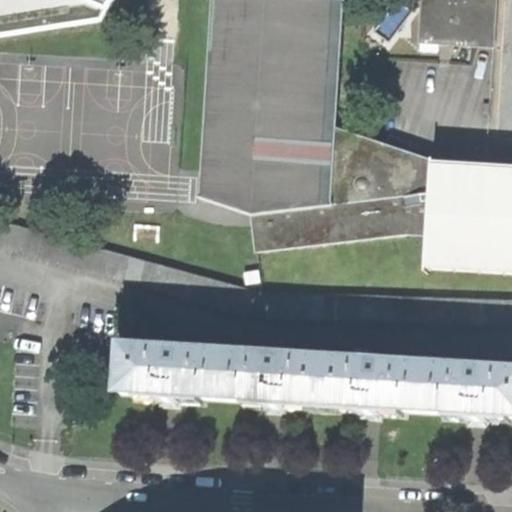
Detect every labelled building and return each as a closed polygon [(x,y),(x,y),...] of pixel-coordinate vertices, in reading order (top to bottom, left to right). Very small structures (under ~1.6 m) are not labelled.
[(0,0),(0,36),(104,20),(114,0),(0,0)] [(250,220),(256,256),(399,239),(419,253),(423,182),(379,159),(335,136),(341,0),(211,0),(199,201),(250,220)] [(418,0),(415,47),(486,53),(488,26),(490,0),(418,0)] [(511,175),(479,173),(423,182),(419,253),(424,273),(511,278),(511,175)] [(0,223),(0,250),(251,319),(511,327),(511,303),(259,295),(0,223)] [(165,354),(124,351),(121,395),(158,397),(158,403),(168,404),(181,405),(181,399),(224,402),(227,358),(185,356),(185,352),(165,350),(165,354)] [(266,361),(227,358),(224,402),(267,404),(267,410),(276,411),(287,411),(287,406),(322,408),(325,365),(285,363),(285,358),(266,357),(266,361)] [(365,368),(325,365),(322,408),(358,411),(357,416),(369,417),(381,418),(381,413),(422,415),(425,372),(385,370),(385,365),(366,364),(365,368)] [(465,374),(425,372),(422,415),(466,418),(465,424),(476,424),(487,425),(488,420),(511,420),(511,377),(485,376),(485,372),(465,371),(465,374)]
